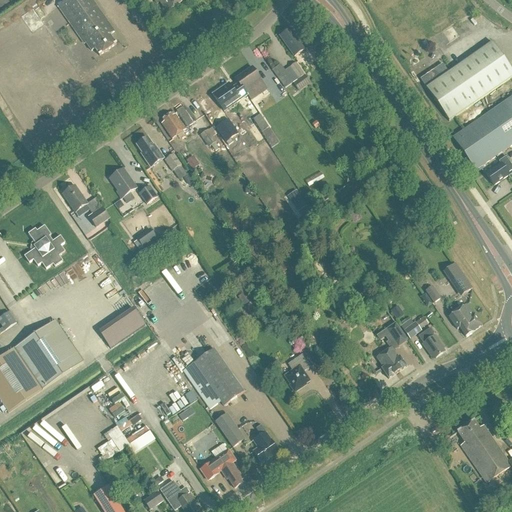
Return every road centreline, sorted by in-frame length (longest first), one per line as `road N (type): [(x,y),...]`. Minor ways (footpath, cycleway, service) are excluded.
road 1 (unclassified): [(0,212),(241,45),(286,0)]
road 2 (tertiary): [(234,511),(426,379),(511,336)]
road 3 (primary): [(511,280),(348,35)]
